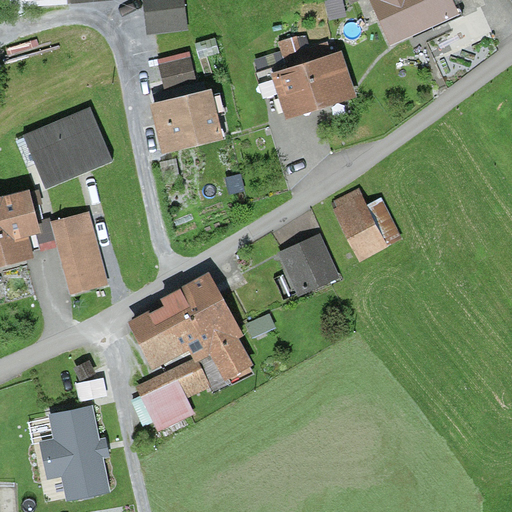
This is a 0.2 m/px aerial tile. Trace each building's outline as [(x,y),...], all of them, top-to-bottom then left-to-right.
[(149,0),(153,29),(182,25),(179,0),(149,0)] [(429,22),(432,29),(462,15),(455,0),(377,0),(394,38),(429,22)] [(279,91),(286,113),(349,93),(338,58),(332,60),(327,45),(285,58),(286,63),(256,73),(263,96),(279,91)] [(160,66),(163,80),(193,73),(189,59),(160,66)] [(171,121),(177,143),(217,133),(213,117),(225,114),(220,92),(177,103),(175,94),(158,99),(160,107),(156,108),(160,124),(171,121)] [(228,177),(231,192),(244,189),(240,175),(228,177)] [(0,201),(0,258),(39,248),(25,195),(0,201)] [(383,246),(378,236),(393,229),(381,206),(366,213),(359,199),(338,209),(361,256),(383,246)] [(56,224),(74,289),(100,282),(83,217),(56,224)] [(284,253),(301,290),(333,276),(316,239),(284,253)] [(166,305),(131,323),(141,341),(216,301),(203,278),(163,300),(166,305)] [(232,337),(234,336),(216,301),(141,341),(147,353),(154,358),(187,341),(197,360),(144,388),(164,425),(191,411),(183,395),(246,361),(232,337)] [(264,335),(268,344),(277,340),(272,331),(264,335)] [(77,369),(81,378),(92,372),(88,363),(77,369)]
